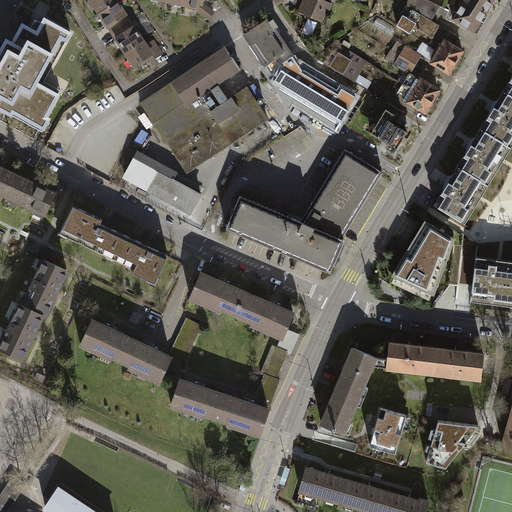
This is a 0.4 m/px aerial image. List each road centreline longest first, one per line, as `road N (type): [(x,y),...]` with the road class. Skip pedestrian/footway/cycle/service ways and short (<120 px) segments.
road 1 (residential): [(0,131),(188,235),(337,300)]
road 2 (residential): [(511,10),(337,300)]
road 3 (residential): [(337,300),(253,511)]
road 4 (residential): [(511,331),(337,300)]
road 5 (unclassified): [(266,0),(127,89)]
